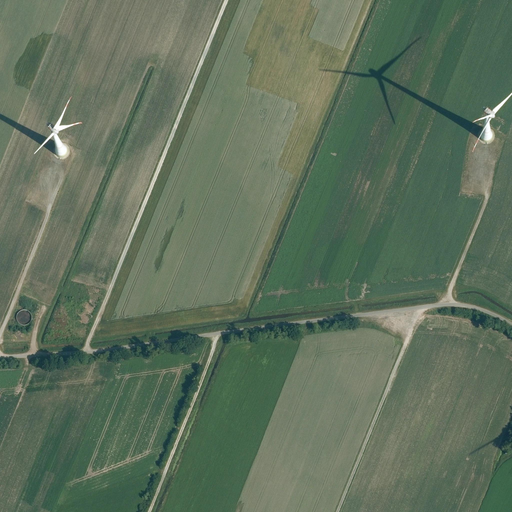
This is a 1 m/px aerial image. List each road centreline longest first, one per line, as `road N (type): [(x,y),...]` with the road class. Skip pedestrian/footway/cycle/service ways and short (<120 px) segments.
road 1 (track): [(511,323),(442,304),(0,356)]
road 2 (track): [(224,0),(86,348)]
road 3 (track): [(422,306),(336,511)]
road 4 (track): [(147,511),(219,331)]
road 5 (track): [(0,337),(66,164)]
road 6 (track): [(442,304),(490,192)]
